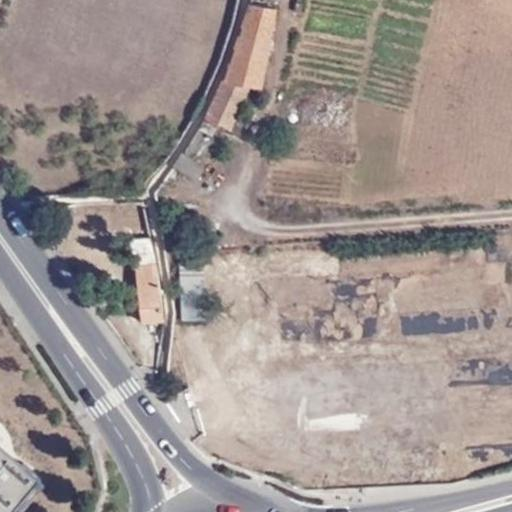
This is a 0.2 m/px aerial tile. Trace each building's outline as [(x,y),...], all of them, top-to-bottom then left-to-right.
[(270,14),(246,5),(209,104),(189,134),(206,145),(216,129),(226,134),(246,93),(252,95),(270,14)] [(199,172),(175,154),(164,171),(189,187),(199,172)] [(134,325),(161,324),(156,282),(145,241),(127,244),(134,325)] [(181,323),(202,323),(199,263),(175,266),(181,323)] [(0,511),(7,511),(36,478),(0,448),(0,511)]
